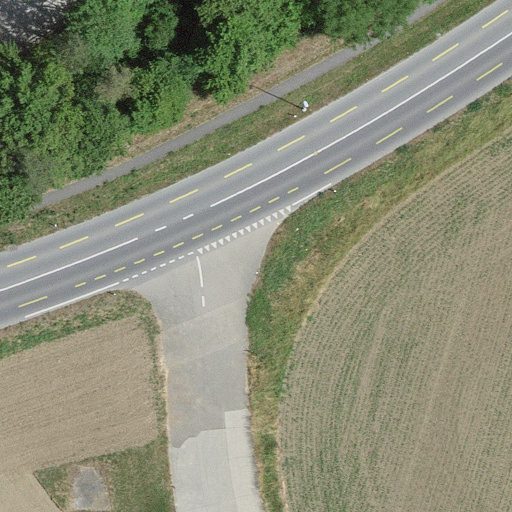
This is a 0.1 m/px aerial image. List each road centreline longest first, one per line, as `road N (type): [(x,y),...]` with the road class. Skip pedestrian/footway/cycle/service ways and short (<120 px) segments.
road 1 (secondary): [(511,33),(235,195),(0,291)]
road 2 (track): [(183,219),(202,280),(220,511)]
